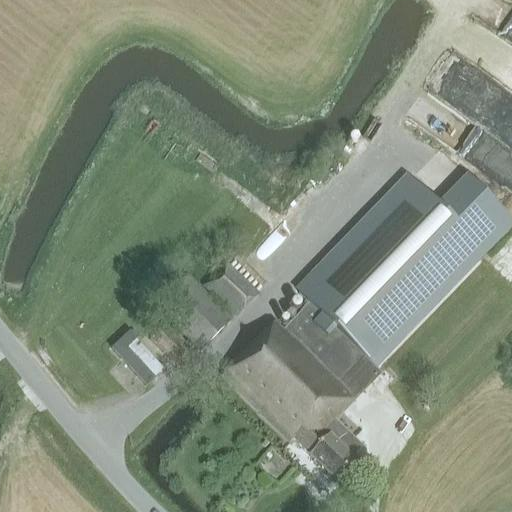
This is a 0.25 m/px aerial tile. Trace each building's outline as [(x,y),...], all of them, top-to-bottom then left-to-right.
[(371,367),(446,289),(511,221),(489,199),(467,177),(437,207),(411,181),(374,219),(299,297),(308,306),(283,332),(274,323),(222,379),(289,445),(292,441),(305,454),(333,425),(355,402),(337,384),(362,358),(371,367)] [(257,295),(256,295),(225,266),(203,288),(235,318),(257,295)] [(200,354),(231,322),(187,279),(156,311),(200,354)] [(174,366),(190,350),(164,325),(150,341),(174,366)] [(129,334),(111,350),(146,388),(164,372),(129,334)] [(333,425),(305,454),(335,483),(354,463),(341,450),(350,441),(333,425)]
